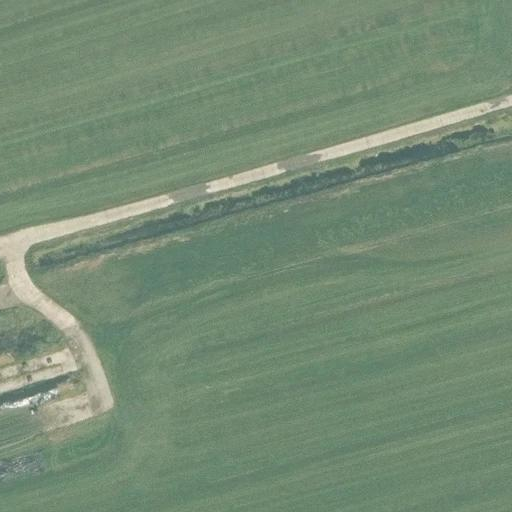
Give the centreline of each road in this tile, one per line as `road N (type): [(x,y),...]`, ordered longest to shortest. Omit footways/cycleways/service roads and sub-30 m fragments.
road 1 (track): [(511,103),(0,247)]
road 2 (track): [(119,410),(78,341),(17,284),(10,245)]
